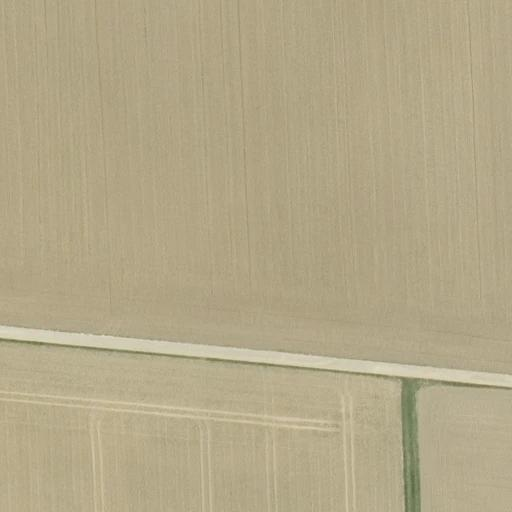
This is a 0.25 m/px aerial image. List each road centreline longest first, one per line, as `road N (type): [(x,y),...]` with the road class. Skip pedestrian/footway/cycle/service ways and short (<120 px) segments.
road 1 (track): [(511,382),(0,332)]
road 2 (track): [(403,371),(408,511)]
